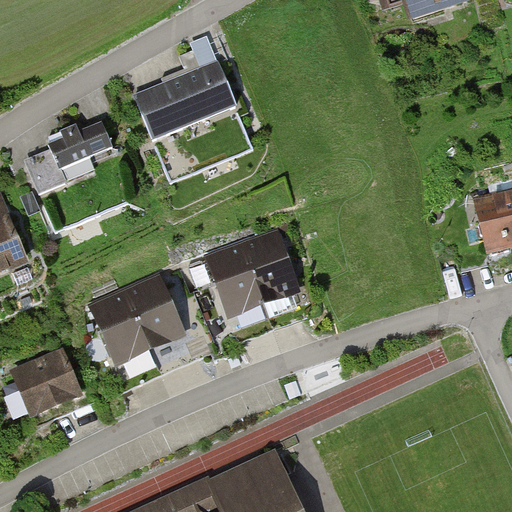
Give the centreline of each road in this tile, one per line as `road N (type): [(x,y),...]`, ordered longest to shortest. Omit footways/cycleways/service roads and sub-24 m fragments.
road 1 (residential): [(511,297),(236,384),(0,498)]
road 2 (residential): [(0,143),(237,0)]
